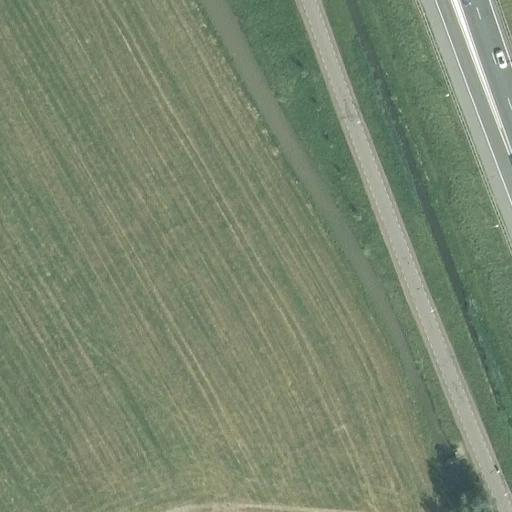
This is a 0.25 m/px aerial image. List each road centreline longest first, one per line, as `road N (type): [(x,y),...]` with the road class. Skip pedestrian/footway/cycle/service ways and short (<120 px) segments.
road 1 (tertiary): [(506,511),(305,0)]
road 2 (motorway): [(446,0),(491,131),(511,163)]
